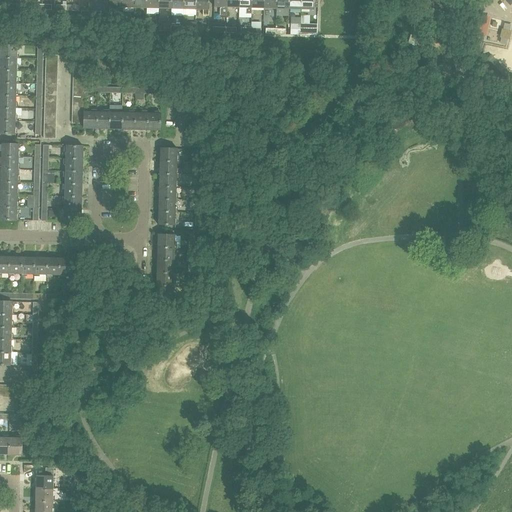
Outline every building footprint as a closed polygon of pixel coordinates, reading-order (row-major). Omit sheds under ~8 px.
[(159,0),(146,0),(146,8),(159,8),(159,0)] [(159,0),(159,8),(171,8),(171,0),(159,0)] [(183,0),(171,0),(171,8),(183,9),(183,0)] [(196,0),(183,0),(183,9),(196,9),(196,0)] [(196,0),(196,9),(203,9),(203,14),(208,15),(208,0),(196,0)] [(226,16),(227,7),(226,0),(214,0),(214,7),(220,7),(220,16),(226,16)] [(251,0),(239,0),(239,8),(246,8),(246,13),(251,13),(251,8),(251,0)] [(264,0),(251,0),(251,8),(264,8),(264,0)] [(276,9),(276,0),(264,0),(264,8),(276,9)] [(288,0),(276,0),(276,9),(288,9),(288,0)] [(301,0),(288,0),(288,9),(301,10),(301,0)] [(313,0),(301,0),(301,10),(314,10),(313,0)] [(426,31),(434,0),(422,0),(414,28),(426,31)] [(486,36),(490,18),(476,15),(472,33),(486,36)] [(196,32),(208,32),(208,27),(203,27),(203,21),(196,21),(196,26),(196,32)] [(290,29),(290,35),(300,35),(300,30),(300,24),(290,24),(290,29)] [(317,36),(317,25),(300,24),(300,30),(300,35),(317,36)] [(511,32),(502,30),(500,38),(509,41),(511,32)] [(441,51),(443,39),(431,37),(430,49),(441,51)] [(0,57),(17,58),(17,45),(0,44),(0,57)] [(497,78),(504,70),(491,56),(483,63),(497,78)] [(0,69),(17,70),(17,58),(0,57),(0,69)] [(0,69),(0,82),(16,83),(17,70),(0,69)] [(0,95),(16,96),(16,83),(0,82),(0,95)] [(0,95),(0,107),(15,108),(16,96),(0,95)] [(0,120),(15,121),(15,108),(0,107),(0,120)] [(84,129),(96,129),(96,112),(84,111),(84,118),(84,124),(84,129)] [(96,129),(108,129),(109,112),(96,112),(96,129)] [(121,130),(122,112),(109,112),(108,129),(121,130)] [(121,130),(134,130),(134,113),(122,112),(121,130)] [(134,130),(147,130),(147,113),(134,113),(134,130)] [(147,130),(160,131),(160,113),(147,113),(147,130)] [(15,121),(0,120),(0,133),(15,134),(15,121)] [(1,156),(18,157),(19,144),(1,144),(1,156)] [(83,146),(65,146),(65,158),(82,159),(83,146)] [(160,148),(159,161),(177,161),(177,149),(160,148)] [(18,169),(18,157),(1,156),(1,169),(18,169)] [(82,171),(82,159),(65,158),(65,171),(82,171)] [(159,173),(176,174),(177,161),(159,161),(159,173)] [(18,182),(18,169),(1,169),(0,182),(18,182)] [(82,184),(82,171),(65,171),(64,184),(82,184)] [(159,173),(159,186),(176,187),(176,174),(159,173)] [(0,182),(0,194),(17,195),(18,182),(0,182)] [(82,184),(64,184),(64,196),(81,197),(82,184)] [(159,186),(158,199),(176,199),(176,187),(159,186)] [(0,206),(17,207),(17,195),(0,194),(0,198),(0,206)] [(81,209),(81,197),(64,196),(64,209),(81,209)] [(158,199),(158,211),(175,212),(176,199),(158,199)] [(0,206),(0,219),(17,220),(17,207),(0,206)] [(81,222),(81,209),(64,209),(63,221),(81,222)] [(175,212),(158,211),(158,224),(175,225),(175,212)] [(157,234),(157,247),(174,248),(175,235),(157,234)] [(157,247),(156,260),(174,260),(174,248),(157,247)] [(0,273),(8,274),(9,256),(0,256),(0,273)] [(21,257),(9,256),(8,274),(21,274),(21,257)] [(33,275),(34,257),(21,257),(21,274),(33,275)] [(46,257),(34,257),(33,275),(46,275),(46,257)] [(59,258),(46,257),(46,275),(59,275),(59,258)] [(59,258),(59,275),(71,276),(72,258),(59,258)] [(174,273),(174,260),(156,260),(156,273),(174,273)] [(156,273),(156,285),(173,286),(174,273),(156,273)] [(173,298),(173,286),(156,285),(155,298),(173,298)] [(0,301),(0,314),(12,314),(12,302),(0,301)] [(0,326),(12,327),(12,314),(0,314),(0,326)] [(0,339),(11,340),(12,327),(0,326),(0,339)] [(0,339),(0,352),(11,352),(11,340),(0,339)] [(0,364),(11,365),(11,352),(0,352),(0,364)] [(9,438),(0,437),(0,454),(9,455),(9,438)] [(22,438),(9,438),(9,455),(22,455),(22,438)] [(36,488),(53,489),(54,476),(37,475),(36,488)] [(53,501),(53,489),(36,488),(36,501),(53,501)] [(36,501),(35,511),(52,511),(53,501),(36,501)]
